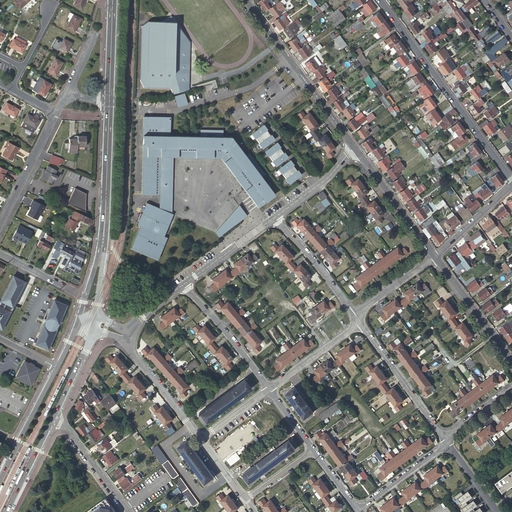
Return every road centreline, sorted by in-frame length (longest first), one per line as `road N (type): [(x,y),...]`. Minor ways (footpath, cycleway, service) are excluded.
road 1 (residential): [(380,0),(511,179)]
road 2 (unknown): [(189,426),(165,447),(199,492),(298,430)]
road 3 (unknown): [(284,377),(312,407),(347,395),(377,432),(417,405)]
road 4 (tertiary): [(109,101),(101,252)]
road 5 (residential): [(359,323),(445,444)]
road 6 (residential): [(432,258),(351,148)]
road 7 (residential): [(182,284),(268,388)]
road 8 (residential): [(511,361),(432,258)]
road 9 (residential): [(273,218),(354,316)]
road 10 (tertiary): [(57,367),(0,478)]
road 11 (residential): [(0,222),(56,112)]
road 12 (residential): [(201,439),(127,341)]
road 13 (residential): [(54,414),(126,511)]
